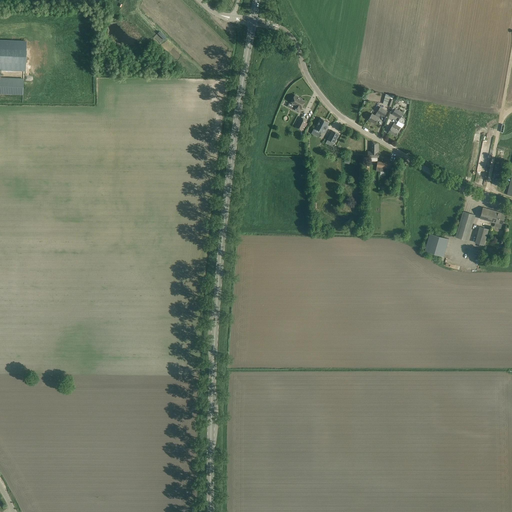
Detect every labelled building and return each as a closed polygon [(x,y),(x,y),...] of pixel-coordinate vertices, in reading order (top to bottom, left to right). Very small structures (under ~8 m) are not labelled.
[(25,41),(0,39),(0,69),(24,71),(24,65),(29,66),(29,48),(24,48),(25,41)] [(0,93),(23,95),(23,79),(0,77),(0,93)] [(302,98),(295,95),(290,104),(295,106),(293,109),(299,112),(300,109),(301,109),(305,101),(301,99),(302,98)] [(375,124),(378,119),(379,118),(381,114),(384,116),(387,111),(380,106),(374,115),(372,113),(371,115),(368,119),(375,124)] [(393,113),(393,114),(400,118),(404,113),(396,108),(396,109),(393,113)] [(302,131),(307,120),(301,117),(296,127),(302,131)] [(321,118),(315,128),(325,133),(328,126),(327,126),(329,122),(321,118)] [(392,126),(391,127),(388,132),(396,136),(398,131),(401,127),(394,123),(392,126)] [(332,130),(327,139),(335,143),(339,134),(332,130)] [(378,144),(371,141),(370,151),(368,151),(368,157),(378,157),(379,153),(378,153),(378,144)] [(395,171),(396,164),(393,164),(393,163),(377,161),(376,170),(392,172),(392,170),(395,171)] [(502,225),(504,219),(505,214),(483,208),(480,218),(497,223),(497,225),(498,225),(498,223),(502,225)] [(455,237),(467,240),(475,215),(463,211),(455,237)] [(484,245),(489,229),(480,226),(475,242),(484,245)] [(429,233),(424,251),(444,256),(449,239),(429,233)]
